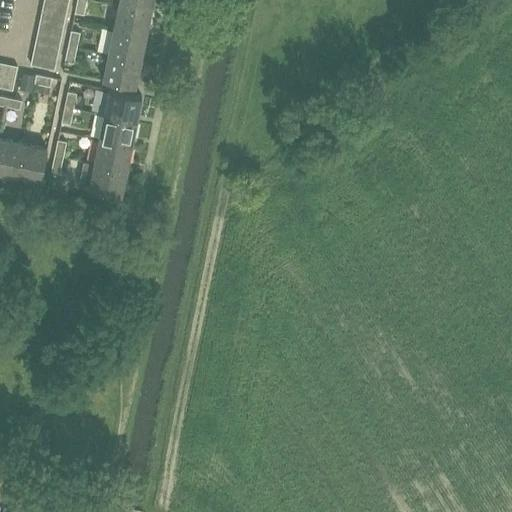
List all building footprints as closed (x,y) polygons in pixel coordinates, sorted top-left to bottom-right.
[(66,13),(68,2),(55,0),(43,0),(42,9),(66,13)] [(83,14),(86,0),(77,0),(75,12),(83,14)] [(118,0),(118,5),(150,12),(152,0),(118,0)] [(145,36),(150,12),(118,5),(113,30),(145,36)] [(63,24),(66,13),(42,9),(40,20),(63,24)] [(61,35),(63,24),(40,20),(37,31),(61,35)] [(68,45),(77,47),(80,32),(71,30),(68,45)] [(140,60),(145,36),(113,30),(108,54),(140,60)] [(59,46),(61,35),(37,31),(35,42),(59,46)] [(57,57),(59,46),(35,42),(33,53),(57,57)] [(73,62),(77,47),(68,45),(65,61),(73,62)] [(54,69),(57,57),(33,53),(31,64),(54,69)] [(135,86),(140,60),(108,54),(103,79),(135,86)] [(6,63),(1,87),(12,89),(17,65),(6,63)] [(32,88),(35,75),(24,73),(23,73),(22,73),(19,87),(19,88),(20,88),(21,88),(32,90),(32,89),(32,88)] [(34,82),(50,86),(52,77),(36,74),(34,82)] [(104,114),(137,121),(142,96),(109,89),(104,114)] [(65,106),(73,107),(76,93),(68,91),(65,106)] [(6,97),(4,105),(19,108),(21,100),(6,97)] [(70,124),(73,107),(65,106),(61,121),(70,124)] [(131,145),(137,121),(104,114),(99,138),(131,145)] [(0,171),(15,174),(22,142),(0,137),(0,171)] [(126,169),(131,145),(99,138),(94,163),(126,169)] [(55,154),(63,156),(66,142),(58,139),(55,154)] [(22,142),(15,174),(41,180),(47,147),(22,142)] [(60,172),(63,156),(55,154),(51,170),(60,172)] [(121,195),(126,169),(94,163),(89,188),(121,195)]
